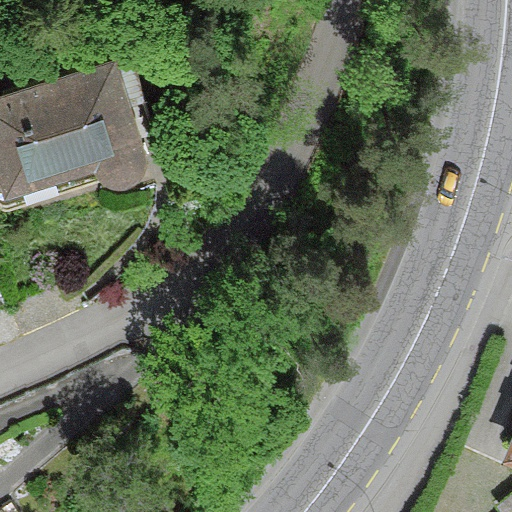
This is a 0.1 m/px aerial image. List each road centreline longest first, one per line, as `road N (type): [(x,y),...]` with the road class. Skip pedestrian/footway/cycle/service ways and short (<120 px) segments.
road 1 (secondary): [(302,511),(395,379),(439,285),(493,108),(506,0)]
road 2 (residential): [(353,0),(308,129),(234,246),(155,302),(0,374)]
